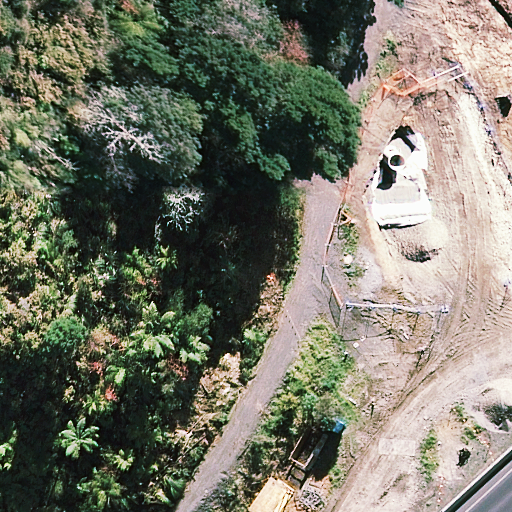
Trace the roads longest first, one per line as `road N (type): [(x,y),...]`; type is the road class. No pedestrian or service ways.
road 1 (track): [(511,358),(395,429),(294,511)]
road 2 (trunk): [(363,511),(511,325)]
